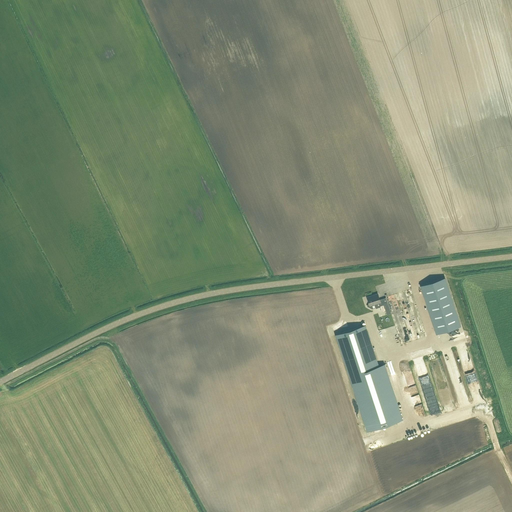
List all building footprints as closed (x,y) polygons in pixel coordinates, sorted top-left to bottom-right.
[(436,333),(460,325),(444,278),(421,286),(436,333)] [(373,295),(374,296),(371,296),(370,296),(368,297),(367,298),(369,303),(367,306),(372,308),(375,307),(376,308),(380,307),(380,306),(384,305),(387,314),(390,313),(386,302),(396,298),(395,294),(385,297),(380,299),(378,293),(373,295)] [(368,430),(401,419),(383,364),(379,366),(365,325),(336,334),(368,430)] [(434,343),(449,339),(447,332),(432,336),(434,343)] [(458,336),(439,343),(441,349),(460,342),(458,336)]
